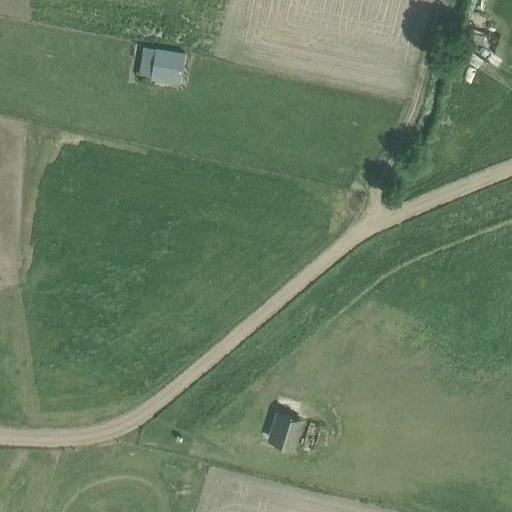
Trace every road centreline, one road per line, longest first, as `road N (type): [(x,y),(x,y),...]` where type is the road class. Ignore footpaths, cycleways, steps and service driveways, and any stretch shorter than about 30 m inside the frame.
road 1 (track): [(0,433),(70,437),(146,412),(369,228),(511,171)]
road 2 (track): [(442,0),(415,109),(374,193),(369,228)]
